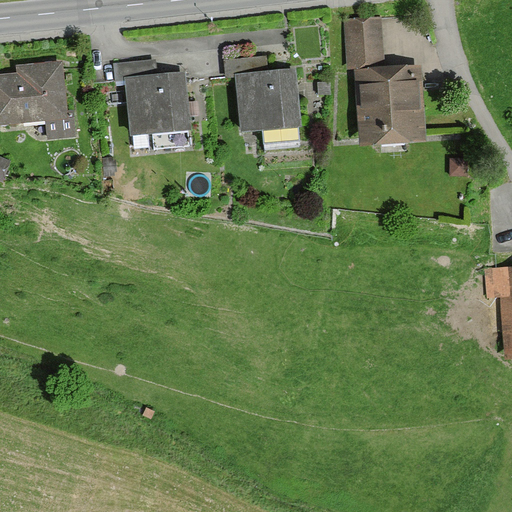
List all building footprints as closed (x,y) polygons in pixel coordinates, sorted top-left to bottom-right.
[(378,19),(348,21),(351,68),(381,66),(378,19)] [(257,58),(226,61),(228,78),(238,77),(244,131),(263,129),(265,144),(300,141),(293,71),(258,75),(257,58)] [(146,61),(113,64),(115,82),(128,80),(133,135),(188,129),(183,75),(148,78),(146,61)] [(27,77),(0,79),(0,122),(47,118),(49,137),(75,135),(73,113),(64,114),(59,66),(26,69),(27,77)] [(366,139),(419,135),(415,74),(362,77),(366,139)] [(317,83),(318,95),(330,94),(329,83),(317,83)] [(0,180),(3,181),(9,166),(0,163),(0,180)] [(511,268),(496,269),(497,280),(511,279),(511,316),(510,317),(511,337),(511,345),(511,346),(511,268)]
